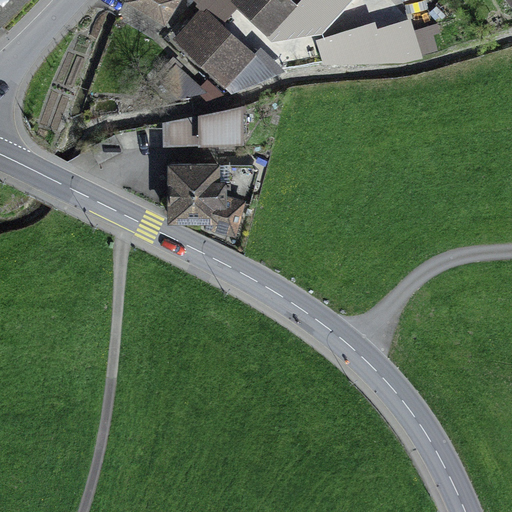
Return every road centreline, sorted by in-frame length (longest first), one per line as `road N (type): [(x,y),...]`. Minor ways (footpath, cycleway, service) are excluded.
road 1 (secondary): [(0,154),(236,269),(347,344),(405,403),(466,511)]
road 2 (unknown): [(511,122),(424,127),(384,147),(349,183),(282,297)]
